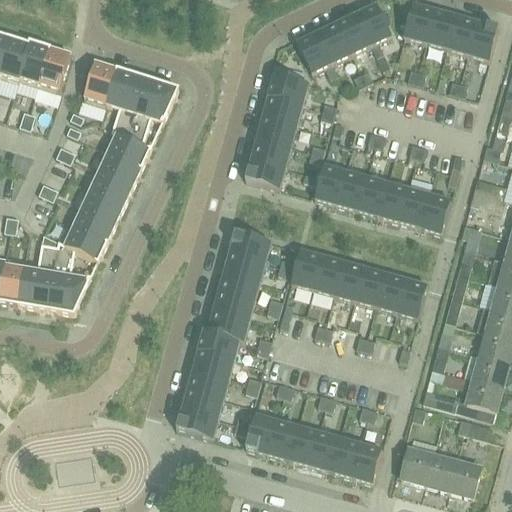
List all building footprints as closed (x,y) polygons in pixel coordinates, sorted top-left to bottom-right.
[(356,20),(372,52),(377,63),(384,60),(379,49),(392,42),(377,10),(356,20)] [(404,44),(426,50),(436,16),(414,10),(404,44)] [(426,50),(447,56),(457,22),(436,16),(426,50)] [(337,30),(352,62),(372,52),(356,20),(337,30)] [(447,56),(468,62),(477,28),(457,22),(447,56)] [(468,62),(490,68),(499,34),(477,28),(468,62)] [(317,39),(333,71),(352,62),(337,30),(317,39)] [(333,71),(317,39),(297,49),(312,81),(326,74),(331,85),(338,82),(333,71)] [(0,79),(11,44),(0,40),(0,79)] [(31,50),(11,44),(0,79),(19,85),(31,50)] [(31,48),(31,50),(20,83),(40,89),(51,54),(31,48)] [(71,60),(51,54),(40,89),(60,96),(71,60)] [(85,103),(106,110),(118,75),(96,68),(85,103)] [(117,140),(127,145),(146,84),(118,75),(106,110),(120,114),(112,139),(117,141),(117,140)] [(415,90),(419,78),(411,76),(408,87),(415,90)] [(373,87),(368,77),(361,80),(366,91),(373,87)] [(423,92),(426,80),(419,78),(415,90),(423,92)] [(269,102),(303,112),(309,90),(275,80),(269,102)] [(366,91),(361,80),(354,83),(359,94),(366,91)] [(146,84),(127,145),(144,153),(153,125),(164,128),(179,94),(146,84)] [(460,89),(453,87),(449,99),(457,101),(460,89)] [(465,103),(468,92),(460,89),(457,101),(465,103)] [(511,95),(508,94),(501,118),(511,120),(511,95)] [(263,123),(297,132),(303,112),(269,102),(263,123)] [(335,120),(337,113),(325,109),(323,117),(335,120)] [(332,128),(335,120),(323,117),(321,125),(332,128)] [(36,121),(25,118),(22,125),(34,129),(36,121)] [(84,123),(73,118),(70,125),(81,131),(84,123)] [(499,129),(495,141),(507,144),(510,131),(511,131),(511,120),(501,118),(499,129)] [(257,144),(292,153),(297,132),(263,123),(257,144)] [(34,129),(22,125),(20,133),(31,136),(34,129)] [(333,140),(341,143),(344,131),(336,129),(333,140)] [(82,137),(71,133),(67,140),(78,145),(82,137)] [(368,150),(376,152),(379,141),(371,139),(368,150)] [(117,141),(108,159),(142,174),(151,156),(144,153),(127,145),(117,140),(117,141)] [(383,154),(387,143),(379,141),(376,152),(383,154)] [(495,141),(492,154),(486,152),(483,165),(498,168),(501,156),(503,157),(507,144),(495,141)] [(252,165),(286,174),(292,153),(257,144),(252,165)] [(417,164),(421,152),(413,150),(410,162),(417,164)] [(323,162),(325,154),(314,151),(311,159),(323,162)] [(425,166),(428,154),(421,152),(417,164),(425,166)] [(69,156),(61,153),(56,164),(64,167),(69,156)] [(76,160),(69,156),(64,167),(71,171),(76,160)] [(108,159),(100,177),(133,193),(142,174),(108,159)] [(309,166),(321,170),(323,162),(311,159),(309,166)] [(460,176),(463,164),(456,162),(452,173),(460,176)] [(246,186),(280,196),(286,174),(252,165),(246,186)] [(315,206),(337,212),(346,177),(325,171),(315,206)] [(100,177),(91,196),(125,211),(133,193),(100,177)] [(337,212),(358,217),(367,183),(346,177),(337,212)] [(304,187),(315,190),(317,183),(306,180),(304,187)] [(358,217),(379,223),(388,189),(367,183),(358,217)] [(509,193),(477,184),(473,198),(505,206),(509,193)] [(379,223),(399,229),(409,195),(388,189),(379,223)] [(51,193),(44,190),(39,201),(46,204),(51,193)] [(59,197),(51,193),(46,204),(54,207),(59,197)] [(399,229),(420,235),(430,200),(409,195),(399,229)] [(91,196),(83,214),(116,230),(125,211),(91,196)] [(470,210),(502,219),(505,206),(473,198),(470,210)] [(420,235),(442,241),(451,207),(430,200),(420,235)] [(83,214),(74,233),(108,248),(116,230),(83,214)] [(19,224),(7,222),(6,230),(18,232),(19,224)] [(18,232),(6,230),(5,238),(16,240),(18,232)] [(467,245),(463,258),(475,261),(483,235),(465,230),(462,244),(467,245)] [(108,248),(74,233),(65,251),(73,255),(99,267),(108,248)] [(230,259),(266,269),(272,248),(236,238),(230,259)] [(58,253),(59,247),(44,240),(42,250),(58,253)] [(506,267),(506,269),(511,270),(511,244),(504,242),(498,265),(506,267)] [(59,248),(58,253),(47,315),(74,320),(91,285),(69,281),(73,255),(65,251),(59,248)] [(38,276),(24,274),(18,310),(47,315),(58,253),(42,250),(38,276)] [(292,290),(314,297),(323,262),(301,256),(292,290)] [(460,269),(461,269),(458,282),(468,284),(472,272),(475,261),(463,258),(460,269)] [(224,279),(261,289),(266,269),(230,259),(224,279)] [(314,297),(334,302),(344,268),(323,262),(314,297)] [(280,273),(292,276),(294,268),(282,265),(280,273)] [(334,302),(355,308),(365,274),(344,268),(334,302)] [(511,270),(506,269),(499,293),(511,296),(511,270)] [(24,274),(5,270),(0,301),(0,306),(18,310),(24,274)] [(278,280),(289,284),(292,276),(280,273),(278,280)] [(355,308),(376,314),(385,280),(365,274),(355,308)] [(219,298),(255,308),(261,289),(224,279),(219,298)] [(376,314),(397,320),(406,285),(385,280),(376,314)] [(455,291),(451,305),(462,308),(468,284),(458,282),(455,291)] [(397,320),(419,326),(428,291),(406,285),(397,320)] [(511,296),(499,293),(493,316),(511,321),(511,296)] [(214,318),(250,328),(255,308),(219,298),(214,318)] [(269,312),(281,315),(283,308),(271,304),(269,312)] [(451,305),(448,316),(445,327),(456,330),(462,308),(451,305)] [(267,320),(279,323),(281,315),(269,312),(267,320)] [(511,321),(493,316),(486,340),(511,346),(511,321)] [(204,336),(244,348),(250,328),(214,318),(208,337),(205,335),(204,336)] [(280,333),(288,335),(291,324),(283,321),(280,333)] [(315,343),(323,345),(326,333),(318,331),(315,343)] [(323,345),(330,347),(333,335),(326,333),(323,345)] [(199,356),(235,366),(240,347),(244,349),(244,348),(204,336),(199,356)] [(441,338),(438,353),(449,356),(453,341),(441,338)] [(511,346),(486,340),(480,364),(508,372),(511,358),(511,346)] [(357,354),(364,356),(367,345),(360,343),(357,354)] [(258,351),(270,355),(272,347),(260,344),(258,351)] [(364,356),(372,358),(375,347),(367,345),(364,356)] [(256,359),(268,362),(270,355),(258,351),(256,359)] [(438,353),(435,363),(431,377),(444,380),(445,378),(443,378),(449,356),(438,353)] [(399,366),(407,368),(410,357),(402,354),(399,366)] [(193,376),(230,386),(235,366),(199,356),(193,376)] [(480,364),(473,388),(502,396),(508,372),(480,364)] [(188,395),(224,405),(230,386),(193,376),(188,395)] [(422,409),(454,418),(458,404),(439,399),(444,380),(431,377),(422,409)] [(247,391),(259,394),(261,386),(250,383),(247,391)] [(496,418),(502,396),(473,388),(467,410),(496,418)] [(276,401),(284,403),(287,392),(280,389),(276,401)] [(245,398),(257,402),(259,394),(247,391),(245,398)] [(284,403),(292,405),(295,394),(287,392),(284,403)] [(183,415),(219,425),(224,405),(188,395),(183,415)] [(318,413),(326,415),(329,403),(321,401),(318,413)] [(326,415),(333,417),(337,405),(329,403),(326,415)] [(360,424),(367,426),(371,415),(363,412),(360,424)] [(422,428),(425,415),(421,414),(415,413),(412,425),(422,428)] [(177,436),(213,446),(219,425),(183,415),(177,436)] [(367,426),(375,428),(378,417),(371,415),(367,426)] [(246,455),(268,461),(278,427),(256,421),(246,455)] [(237,430),(248,433),(250,426),(239,422),(237,430)] [(471,427),(461,424),(457,438),(468,441),(471,427)] [(268,461),(289,467),(298,433),(278,427),(268,461)] [(493,433),(471,427),(468,441),(490,447),(493,433)] [(234,438),(246,441),(248,433),(237,430),(234,438)] [(289,467),(310,473),(319,438),(298,433),(289,467)] [(310,473),(331,478),(340,444),(319,438),(310,473)] [(331,478),(351,484),(361,450),(340,444),(331,478)] [(401,484),(425,490),(433,462),(435,452),(415,447),(415,449),(414,450),(413,452),(412,453),(411,456),(409,455),(401,484)] [(351,484),(373,490),(383,456),(361,450),(351,484)] [(425,490),(449,496),(457,468),(433,462),(425,490)] [(449,496),(474,503),(481,475),(457,468),(449,496)]
